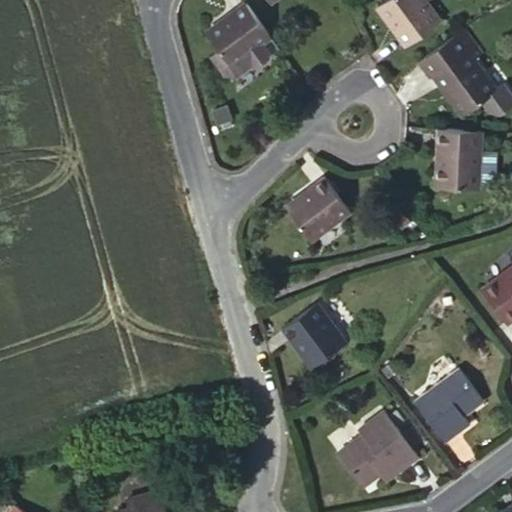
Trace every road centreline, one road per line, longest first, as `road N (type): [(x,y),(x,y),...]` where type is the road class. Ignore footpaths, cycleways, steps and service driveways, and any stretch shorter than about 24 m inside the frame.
road 1 (residential): [(260,511),(267,418),(204,212)]
road 2 (residential): [(204,212),(156,0)]
road 3 (residential): [(309,124),(342,92),(366,88),(380,96),(388,134),(373,150),(329,144)]
road 4 (residential): [(204,212),(309,124)]
road 5 (residential): [(410,511),(427,509),(511,451)]
